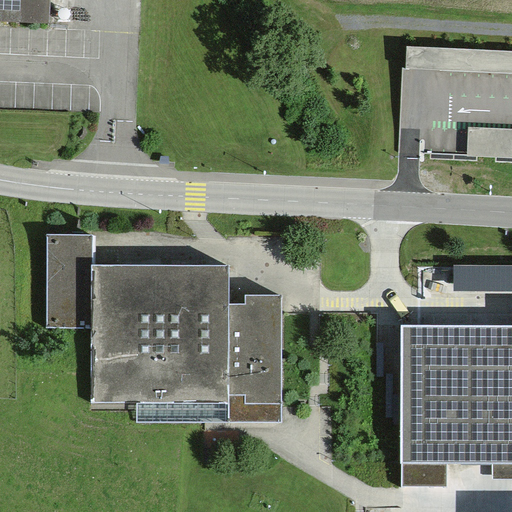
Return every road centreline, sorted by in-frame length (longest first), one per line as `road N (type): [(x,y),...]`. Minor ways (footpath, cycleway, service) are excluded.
road 1 (unclassified): [(0,180),(511,212)]
road 2 (unknown): [(488,511),(360,483),(221,421)]
